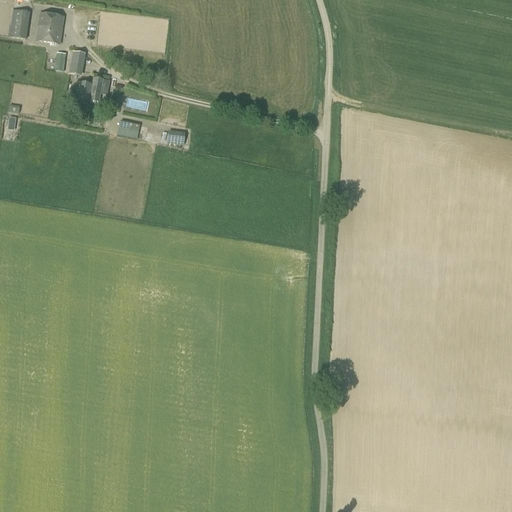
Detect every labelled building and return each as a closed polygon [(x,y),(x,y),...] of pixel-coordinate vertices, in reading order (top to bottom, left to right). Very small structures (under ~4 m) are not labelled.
[(25,41),(29,13),(11,11),(7,38),(25,41)] [(59,45),(62,19),(39,16),(35,42),(59,45)] [(81,77),(84,55),(72,54),(69,75),(81,77)] [(98,104),(101,81),(93,80),(92,87),(78,84),(75,100),(80,101),(80,104),(87,105),(87,102),(89,103),(89,102),(98,104)] [(26,104),(18,98),(15,103),(22,109),(26,104)] [(137,140),(140,127),(120,123),(117,136),(137,140)] [(183,146),(184,136),(168,134),(167,144),(183,146)]
